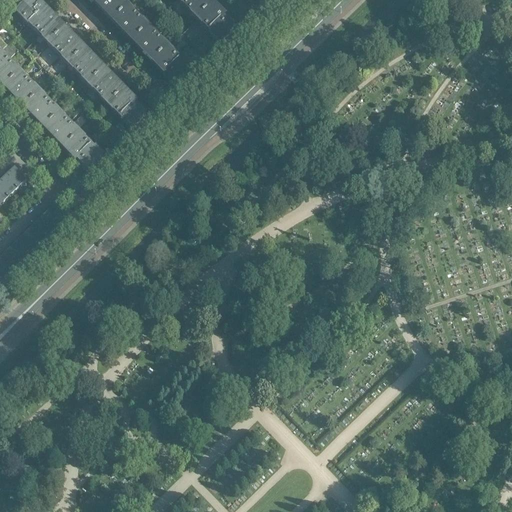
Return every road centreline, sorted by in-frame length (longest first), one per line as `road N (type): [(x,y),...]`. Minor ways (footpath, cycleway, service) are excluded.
road 1 (tertiary): [(0,337),(342,0)]
road 2 (residential): [(60,192),(73,203),(170,106)]
road 3 (residential): [(170,106),(67,0)]
road 4 (residential): [(170,106),(260,20)]
